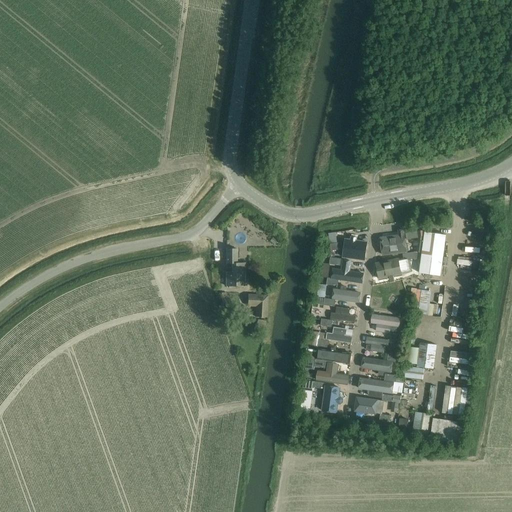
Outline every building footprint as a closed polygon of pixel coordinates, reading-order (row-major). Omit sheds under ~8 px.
[(414,223),(405,224),(407,232),(415,231),(414,223)] [(408,252),(404,230),(398,230),(398,235),(380,237),(383,256),(408,252)] [(417,231),(406,233),(407,240),(415,239),(418,238),(417,231)] [(415,239),(414,246),(417,247),(417,252),(420,253),(422,253),(425,232),(417,231),(418,238),(415,239)] [(415,259),(419,260),(421,260),(419,273),(440,276),(446,235),(425,232),(422,253),(420,253),(417,252),(415,252),(415,259)] [(343,233),(329,235),(331,244),(344,242),(343,233)] [(331,251),(342,249),(341,243),(330,244),(331,251)] [(226,273),(226,287),(244,287),(244,263),(236,263),(236,249),(226,249),(226,264),(232,264),(232,273),(226,273)] [(414,253),(403,254),(404,261),(409,260),(415,259),(414,253)] [(340,266),(341,259),(330,258),(329,264),(340,266)] [(333,269),(332,279),(338,280),(363,284),(364,273),(350,271),(352,261),(342,259),(341,270),(333,269)] [(409,260),(404,261),(399,262),(399,259),(376,263),(379,281),(390,278),(391,282),(394,282),(394,278),(402,276),(402,273),(411,271),(409,260)] [(338,286),(338,280),(332,279),(327,278),(327,285),(338,286)] [(327,285),(318,285),(317,297),(326,298),(327,285)] [(332,299),(359,303),(361,292),(347,290),(347,287),(341,286),(341,289),(334,288),(332,299)] [(268,295),(248,295),(248,304),(258,304),(258,317),(267,317),(268,295)] [(335,307),(336,300),(325,299),(324,305),(335,307)] [(336,313),(332,313),(331,320),(355,323),(356,316),(350,315),(350,309),(337,307),(336,313)] [(376,332),(390,334),(391,331),(397,332),(398,328),(400,328),(401,318),(372,314),(371,324),(377,324),(376,332)] [(332,327),(333,321),(322,319),(321,326),(332,327)] [(257,320),(255,328),(263,331),(266,321),(257,320)] [(320,327),(319,338),(350,343),(352,332),(320,327)] [(401,342),(402,335),(391,333),(390,340),(401,342)] [(389,347),(389,340),(367,337),(366,344),(371,345),(371,351),(384,353),(385,347),(389,347)] [(329,348),(330,341),(319,340),(318,346),(329,348)] [(418,365),(417,367),(433,369),(436,345),(421,343),(420,349),(418,365)] [(418,365),(420,349),(406,347),(404,363),(418,365)] [(316,360),(327,362),(350,365),(351,353),(317,348),(316,360)] [(388,354),(387,360),(393,361),(398,362),(399,355),(388,354)] [(393,361),(387,360),(363,357),(362,369),(374,370),(372,378),(385,380),(385,374),(386,373),(391,373),(393,361)] [(326,368),(327,362),(316,360),(315,367),(326,368)] [(424,369),(407,367),(405,378),(422,380),(424,369)] [(315,368),(313,379),(345,384),(346,373),(315,368)] [(385,374),(385,380),(384,381),(394,382),(395,383),(396,378),(396,376),(385,374)] [(382,398),(383,395),(383,393),(393,394),(394,382),(384,381),(360,378),(359,389),(369,391),(368,397),(382,398)] [(304,380),(302,388),(312,390),(313,388),(314,382),(304,380)] [(341,388),(325,385),(321,411),(338,414),(339,405),(341,405),(344,403),(344,399),(342,397),(340,396),(341,388)] [(382,401),(393,402),(400,403),(401,397),(393,396),(383,395),(382,398),(382,401)] [(384,401),(356,397),(354,412),(377,415),(377,413),(383,414),(384,401)] [(416,412),(412,438),(428,440),(432,415),(416,412)] [(464,422),(433,418),(431,440),(460,444),(464,422)] [(407,432),(408,420),(400,419),(399,431),(407,432)]
